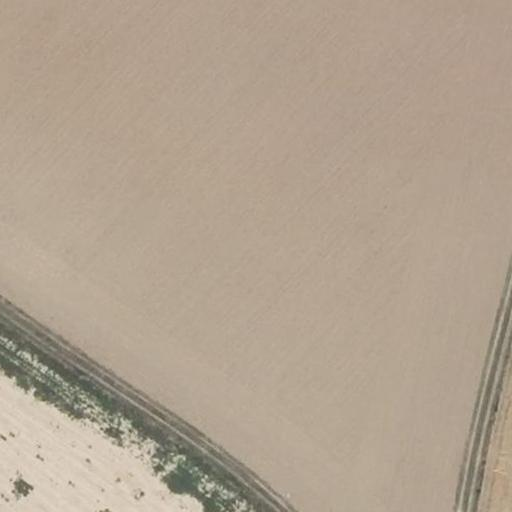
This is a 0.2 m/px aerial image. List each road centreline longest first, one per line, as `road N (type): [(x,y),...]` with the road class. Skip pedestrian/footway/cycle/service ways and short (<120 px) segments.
road 1 (track): [(283,511),(203,442),(0,299)]
road 2 (track): [(462,511),(511,316)]
